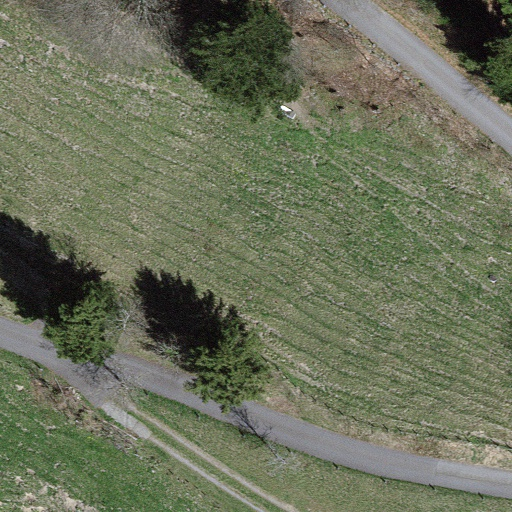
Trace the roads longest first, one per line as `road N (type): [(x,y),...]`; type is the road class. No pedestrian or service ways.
road 1 (unclassified): [(511,482),(391,462),(0,332)]
road 2 (unclassified): [(511,117),(357,0)]
